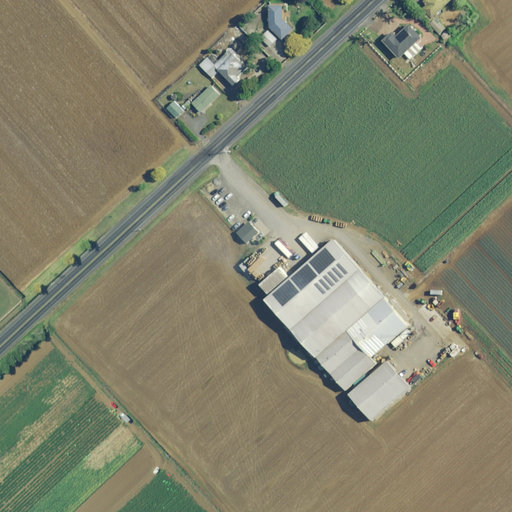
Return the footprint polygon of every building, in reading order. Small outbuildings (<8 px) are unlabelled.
[(425,0),(424,2),(428,6),(424,9),(432,18),(451,0),(425,0)] [(284,19),(285,6),(270,5),(270,26),(282,40),(294,30),(284,19)] [(446,28),(436,18),(430,24),(440,34),(446,28)] [(423,38),(411,25),(398,37),(394,32),(384,41),(400,59),(406,54),(410,59),(422,48),(417,43),(423,38)] [(277,39),(268,31),(261,38),(270,47),(277,39)] [(451,36),(447,31),(441,36),(446,41),(451,36)] [(248,68),(232,51),(221,63),(212,54),(200,65),(213,78),(220,71),(234,85),(241,79),(239,77),(248,68)] [(220,96),(212,86),(193,103),(202,113),(220,96)] [(177,118),(193,102),(189,99),(183,106),(177,99),(168,108),(177,118)] [(248,221),(236,234),(247,244),(259,232),(248,221)] [(373,356),(392,338),(410,322),(403,314),(406,312),(394,298),(391,300),(337,239),(325,249),(323,247),(313,256),(315,258),(293,278),(268,299),(288,321),(284,325),(299,341),(303,338),(311,347),(311,348),(307,351),(313,357),(317,354),(321,359),(332,372),(333,371),(348,388),(351,385),(378,361),(373,356)] [(249,269),(244,263),(241,266),(246,272),(249,269)] [(271,293),(291,276),(283,266),(263,284),(271,293)] [(404,336),(408,332),(405,329),(394,340),(397,344),(398,344),(406,337),(404,336)] [(412,384),(410,382),(390,358),(354,389),(352,392),(374,418),(388,405),(398,397),(412,384)]
